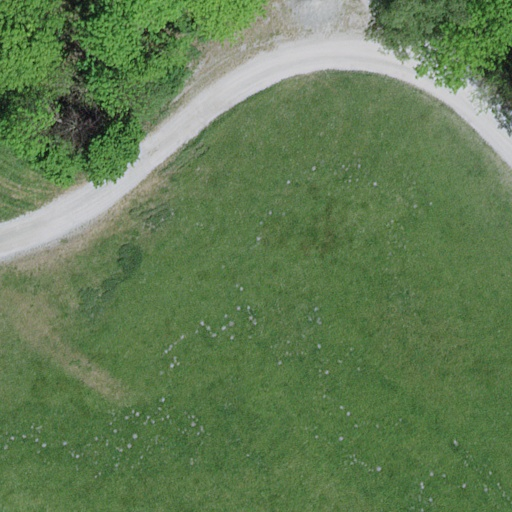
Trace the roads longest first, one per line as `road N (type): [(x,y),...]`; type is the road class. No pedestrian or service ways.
road 1 (track): [(0,255),(34,248),(355,0)]
road 2 (track): [(371,0),(511,154)]
